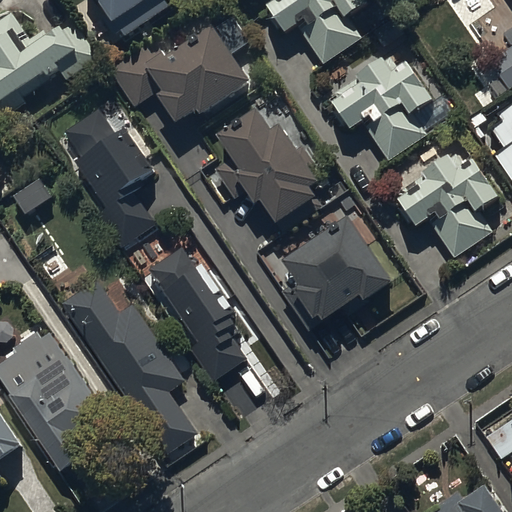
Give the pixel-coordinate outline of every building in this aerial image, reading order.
[(93,0),(107,21),(104,23),(115,40),(122,35),(126,41),(170,12),(162,0),(93,0)] [(370,10),(363,0),(271,0),(269,2),(275,12),(266,19),(277,35),(283,31),(289,40),(298,33),(324,69),(363,42),(350,24),(370,10)] [(99,60),(76,27),(51,45),(43,34),(32,42),(13,16),(0,25),(0,118),(4,124),(29,106),(24,99),(48,82),(51,85),(61,78),(66,84),(99,60)] [(254,91),(216,35),(171,65),(165,55),(157,60),(149,49),(110,75),(135,113),(162,95),(167,101),(162,105),(180,133),(201,119),(204,125),(254,91)] [(511,45),(489,62),(509,90),(511,88),(511,45)] [(435,106),(408,66),(400,71),(392,59),(335,97),(341,105),(335,109),(338,114),(333,116),(343,131),(348,128),(353,137),(365,129),(390,167),(429,141),(415,120),(435,106)] [(511,102),(498,112),(507,125),(495,133),(508,152),(496,160),(511,182),(511,102)] [(120,142),(101,113),(67,136),(86,163),(78,169),(107,213),(99,218),(122,252),(156,229),(132,193),(157,176),(130,136),(120,142)] [(235,204),(247,196),(258,213),(263,209),(278,233),(319,206),(313,197),(321,192),(312,178),(320,174),(304,150),(297,155),(284,134),(275,139),(261,118),(247,126),(244,122),(231,130),(235,135),(221,144),(232,161),(215,172),(235,204)] [(450,162),(404,193),(409,200),(401,206),(404,210),(398,214),(410,230),(413,228),(418,236),(432,227),(456,263),(495,236),(482,218),(502,205),(476,166),(460,177),(450,162)] [(54,202),(42,184),(15,202),(27,220),(54,202)] [(396,291),(350,223),(320,243),(322,246),(287,270),(299,288),(284,298),(310,337),(324,328),(326,331),(363,305),(367,311),(396,291)] [(0,299),(10,314),(46,289),(7,234),(0,239),(0,299)] [(193,354),(213,386),(249,363),(232,337),(239,333),(233,325),(239,321),(208,272),(200,277),(185,252),(151,273),(156,281),(150,285),(162,303),(166,300),(199,351),(193,354)] [(188,386),(134,309),(122,318),(100,285),(64,310),(168,460),(199,438),(171,398),(188,386)] [(41,336),(23,348),(3,317),(0,318),(0,371),(6,381),(2,384),(64,477),(121,440),(52,336),(44,341),(41,336)] [(0,489),(6,486),(0,476),(0,469),(24,453),(0,416),(0,489)] [(511,422),(486,439),(500,462),(511,455),(511,422)] [(499,511),(485,491),(455,511),(499,511)]
